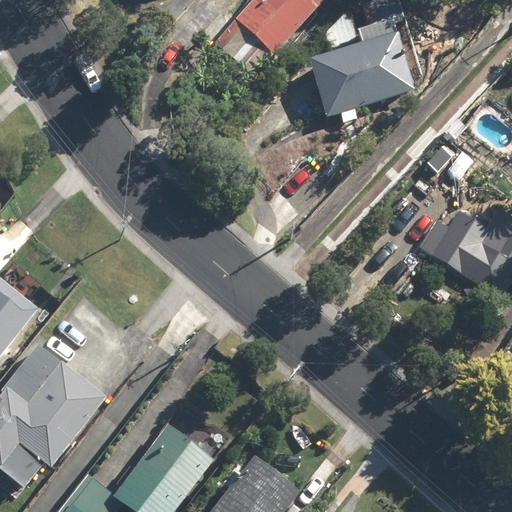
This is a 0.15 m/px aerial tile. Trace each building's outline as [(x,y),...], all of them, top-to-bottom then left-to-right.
[(255,0),(211,48),(237,72),(257,50),(269,61),(325,0),(255,0)] [(317,40),(322,55),(353,46),(344,16),(317,40)] [(304,70),(321,125),(408,98),(390,43),(304,70)] [(422,258),(492,301),(511,268),(511,223),(495,214),(482,235),(454,217),(442,238),(436,234),(422,258)] [(0,356),(32,317),(0,291),(0,356)] [(0,397),(0,468),(13,452),(43,476),(98,406),(55,372),(22,413),(1,397),(0,397)] [(125,511),(174,511),(211,465),(166,431),(112,502),(125,511)] [(212,511),(284,511),(295,498),(251,463),(212,511)]
